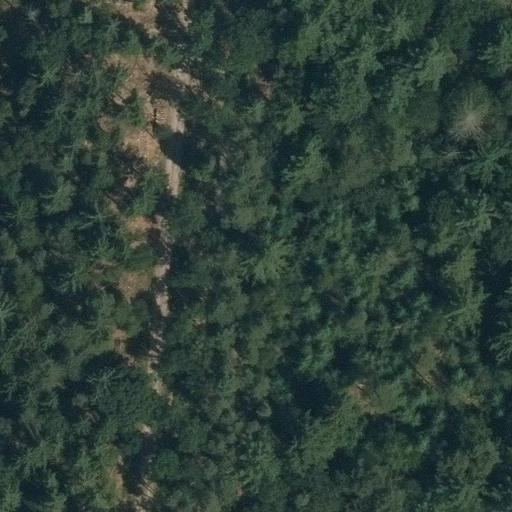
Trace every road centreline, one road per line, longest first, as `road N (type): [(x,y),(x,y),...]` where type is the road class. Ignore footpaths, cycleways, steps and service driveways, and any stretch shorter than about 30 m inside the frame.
road 1 (track): [(182,0),(139,511)]
road 2 (track): [(415,0),(511,149)]
